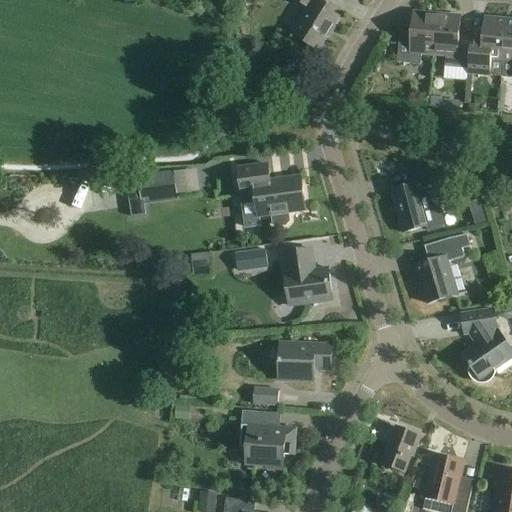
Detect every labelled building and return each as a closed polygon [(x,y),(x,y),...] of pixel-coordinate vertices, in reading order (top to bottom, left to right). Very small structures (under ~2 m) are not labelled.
[(293,36),(318,52),(341,15),(317,0),(293,0),(309,9),(293,36)] [(422,55),(434,56),(437,16),(414,14),(412,33),(400,32),(397,64),(421,66),(422,55)] [(445,68),(468,70),(471,38),(459,37),(461,18),(437,16),(434,56),(446,57),(445,68)] [(471,38),(468,70),(468,75),(502,78),(503,62),(507,22),(485,20),(483,39),(471,38)] [(511,22),(507,22),(503,62),(502,78),(511,78),(511,22)] [(244,57),(249,40),(237,36),(232,54),(244,57)] [(459,96),(446,94),(445,106),(458,107),(459,96)] [(468,113),(481,114),(482,107),(470,106),(469,106),(468,113)] [(202,166),(186,167),(187,187),(203,186),(202,166)] [(270,182),(268,166),(238,170),(242,197),(255,195),(258,218),(272,216),(273,225),(277,228),(286,227),(289,222),(288,214),(305,212),(301,178),(270,182)] [(392,192),(403,234),(429,227),(421,198),(438,193),(443,173),(417,167),(413,186),(392,192)] [(126,180),(132,218),(143,216),(142,205),(174,200),(169,173),(126,180)] [(487,224),(481,201),(470,205),(476,227),(487,224)] [(447,264),(456,261),(464,258),(462,250),(470,248),(467,236),(450,240),(424,248),(429,263),(413,268),(417,282),(421,281),(428,305),(457,297),(447,264)] [(266,251),(255,252),(257,269),(268,268),(266,251)] [(315,272),(312,251),(284,254),(287,275),(285,276),(289,307),(333,301),(329,270),(315,272)] [(193,269),(210,267),(208,254),(191,256),(193,269)] [(493,279),(507,279),(506,267),(493,267),(493,279)] [(511,319),(511,301),(500,304),(505,321),(511,319)] [(469,365),(471,368),(470,369),(470,371),(470,373),(470,375),(471,377),(472,379),(473,380),(475,382),(477,383),(478,383),(480,384),(482,384),(484,384),(485,383),(487,383),(489,382),(491,381),(492,379),(493,377),(494,376),(494,374),(494,372),(511,359),(511,353),(498,333),(497,333),(496,331),(497,331),(494,311),(462,316),(465,336),(469,335),(477,347),(463,356),(469,365)] [(331,370),(332,347),(280,345),(279,381),(314,383),(314,370),(331,370)] [(244,396),(243,408),(253,409),(253,405),(277,407),(279,391),(255,389),(255,397),(244,396)] [(189,421),(190,407),(176,407),(176,420),(189,421)] [(294,457),(296,431),(279,429),(280,415),(243,413),(240,446),(247,454),(246,466),(267,468),(266,470),(283,471),(284,456),(294,457)] [(415,453),(421,437),(396,428),(382,466),(404,474),(413,452),(415,453)] [(346,477),(364,485),(379,448),(361,441),(346,477)] [(452,511),(466,511),(471,495),(457,491),(464,464),(434,457),(425,499),(454,505),(452,511)] [(495,511),(511,511),(511,474),(501,473),(495,511)] [(214,511),(217,494),(201,492),(198,511),(214,511)] [(254,511),(256,503),(226,499),(224,511),(254,511)] [(169,503),(169,511),(187,511),(187,502),(169,503)]
